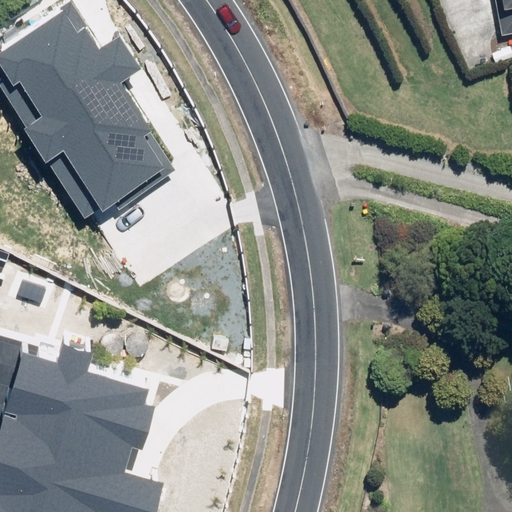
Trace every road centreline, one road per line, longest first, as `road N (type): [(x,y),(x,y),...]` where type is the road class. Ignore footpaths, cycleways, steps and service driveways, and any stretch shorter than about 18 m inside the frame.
road 1 (tertiary): [(206,0),(257,90),(295,203),(312,300),(312,409),(293,511)]
road 2 (unknown): [(273,137),(392,154),(511,186)]
